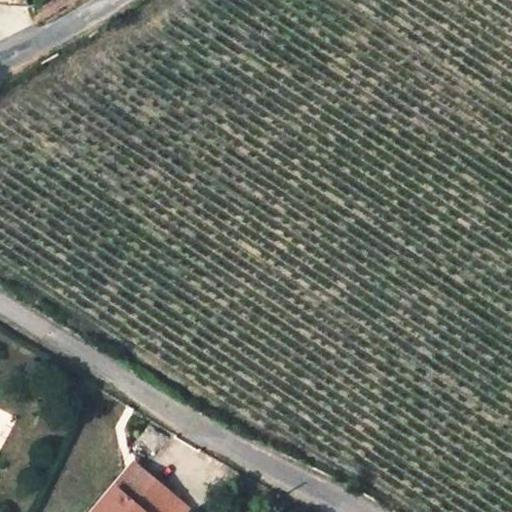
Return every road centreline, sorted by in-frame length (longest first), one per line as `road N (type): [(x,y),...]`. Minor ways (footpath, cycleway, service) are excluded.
road 1 (residential): [(0,301),(199,430),(345,511)]
road 2 (residential): [(105,0),(0,62)]
